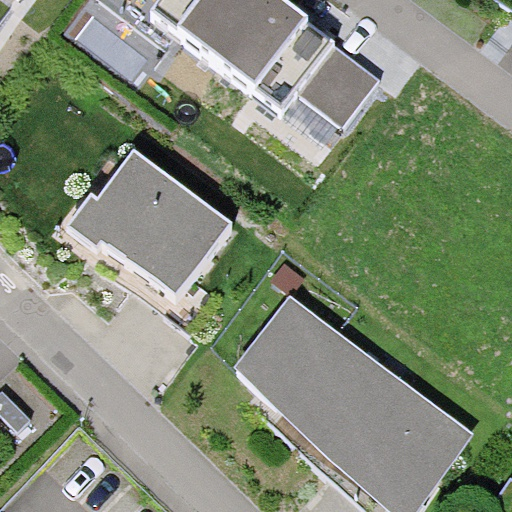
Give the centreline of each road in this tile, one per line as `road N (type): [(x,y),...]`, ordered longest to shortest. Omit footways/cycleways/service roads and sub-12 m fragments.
road 1 (residential): [(210,511),(0,281)]
road 2 (residential): [(511,107),(371,0)]
